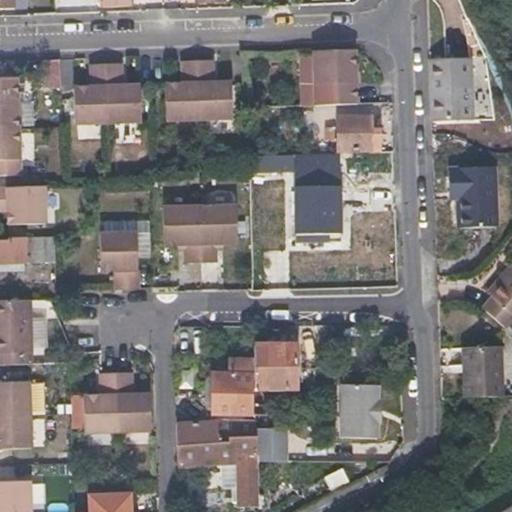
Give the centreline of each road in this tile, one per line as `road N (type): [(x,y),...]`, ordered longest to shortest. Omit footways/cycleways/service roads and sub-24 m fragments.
road 1 (residential): [(0,34),(418,33)]
road 2 (residential): [(418,33),(425,315)]
road 3 (residential): [(157,318),(425,315)]
road 4 (residential): [(425,315),(428,449),(405,476),(341,511)]
road 5 (residential): [(157,318),(171,511)]
